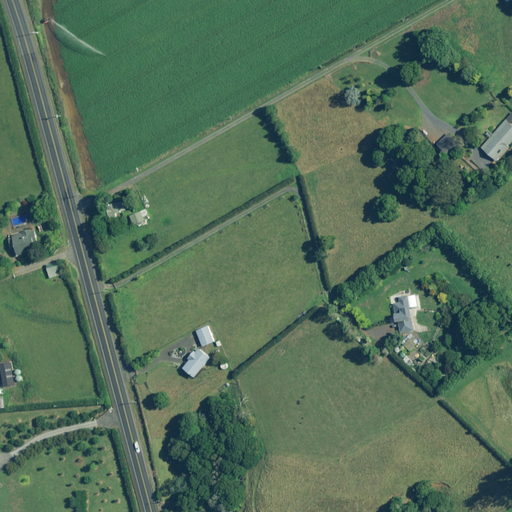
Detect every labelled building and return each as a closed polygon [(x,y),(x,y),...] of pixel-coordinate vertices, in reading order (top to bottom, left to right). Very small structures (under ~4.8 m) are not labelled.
[(511,142),(511,124),(507,120),(482,147),(498,161),(510,147),(509,146),(511,142)] [(150,219),(146,209),(131,216),(135,225),(150,219)] [(25,230),(26,232),(14,235),(19,255),(39,250),(37,242),(40,242),(36,229),(33,230),(33,228),(25,230)] [(63,275),(60,262),(48,265),(51,278),(63,275)] [(420,286),(414,283),(411,290),(417,292),(420,286)] [(401,302),(394,303),(397,315),(394,315),(396,323),(399,322),(401,333),(415,331),(413,319),(414,319),(409,295),(400,297),(401,302)] [(215,342),(209,326),(198,331),(204,346),(215,342)] [(418,344),(412,338),(405,345),(411,351),(418,344)] [(211,357),(200,349),(197,352),(195,351),(189,359),(191,360),(184,368),(196,377),(211,357)]
